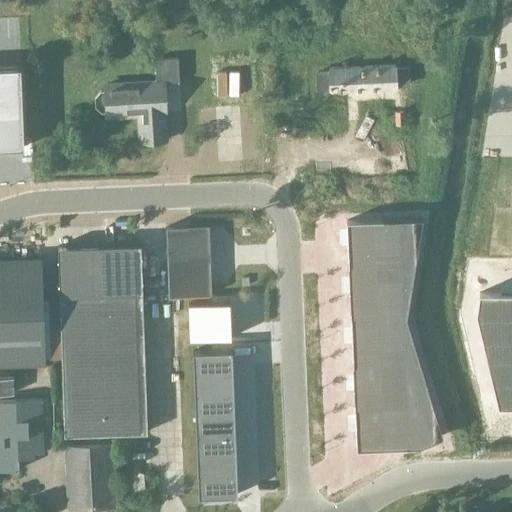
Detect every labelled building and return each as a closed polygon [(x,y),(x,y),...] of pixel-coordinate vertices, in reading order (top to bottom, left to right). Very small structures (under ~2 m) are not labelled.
[(164,83),(179,81),(177,58),(154,59),(155,82),(106,84),(106,90),(100,90),(94,96),(95,106),(101,112),(139,110),(141,142),(166,140),(164,113),(166,113),(164,83)] [(0,67),(0,147),(23,147),(20,66),(0,67)] [(322,69),(323,95),(404,93),(403,67),(322,69)] [(211,120),(222,120),(222,105),(211,105),(211,120)] [(348,263),(414,260),(421,217),(346,221),(348,263)] [(208,223),(165,225),(168,294),(210,292),(208,223)] [(139,244),(57,246),(64,434),(146,431),(139,244)] [(0,364),(43,363),(39,258),(0,259),(0,364)] [(350,312),(406,309),(414,260),(348,263),(350,312)] [(511,292),(479,292),(476,312),(485,348),(498,348),(511,348),(511,292)] [(190,338),(230,337),(229,302),(189,304),(190,338)] [(353,361),(418,357),(405,316),(406,309),(350,312),(353,361)] [(235,344),(197,345),(198,365),(236,364),(235,344)] [(511,348),(498,348),(485,348),(498,404),(511,404),(511,348)] [(355,403),(430,399),(418,357),(353,361),(355,403)] [(236,364),(198,365),(198,385),(236,384),(236,364)] [(0,392),(14,392),(14,376),(0,375),(0,392)] [(236,384),(198,385),(199,405),(237,404),(236,384)] [(18,454),(45,453),(43,399),(0,400),(0,470),(18,470),(18,454)] [(356,447),(418,444),(441,435),(430,399),(355,403),(356,447)] [(237,404),(199,405),(200,425),(238,424),(237,404)] [(238,424),(200,425),(201,445),(239,443),(238,424)] [(113,443),(65,444),(67,508),(115,507),(113,443)] [(239,444),(201,445),(201,465),(239,463),(239,444)] [(239,464),(201,465),(202,487),(240,485),(239,464)]
